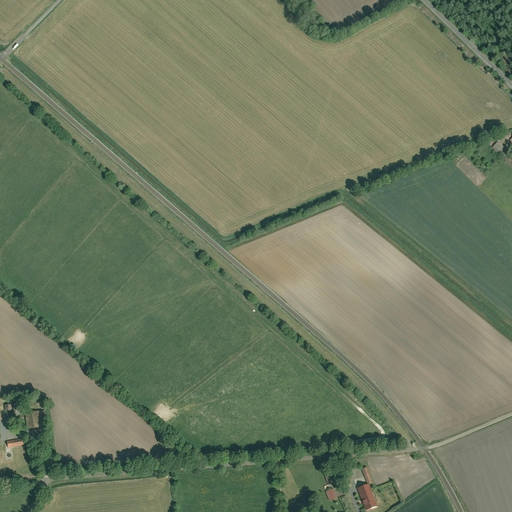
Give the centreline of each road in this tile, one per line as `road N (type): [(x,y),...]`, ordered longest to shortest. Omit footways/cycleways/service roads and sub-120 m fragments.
road 1 (unclassified): [(511,414),(423,449),(46,478)]
road 2 (unclassified): [(511,84),(423,0)]
